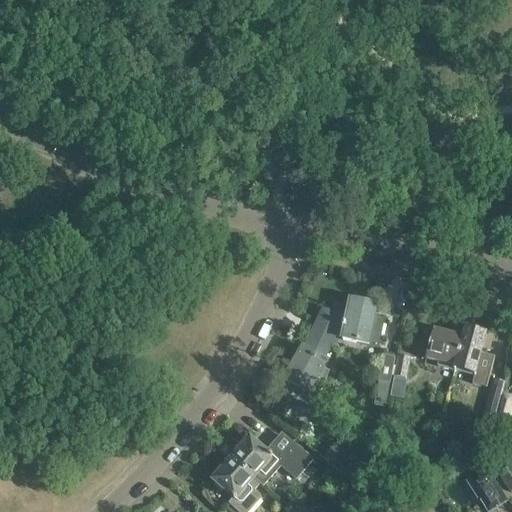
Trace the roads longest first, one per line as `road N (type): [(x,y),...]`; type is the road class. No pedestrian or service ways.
road 1 (residential): [(112,511),(225,384),(261,325),(296,224)]
road 2 (residential): [(296,224),(116,170),(0,108)]
road 3 (residential): [(511,274),(296,224)]
